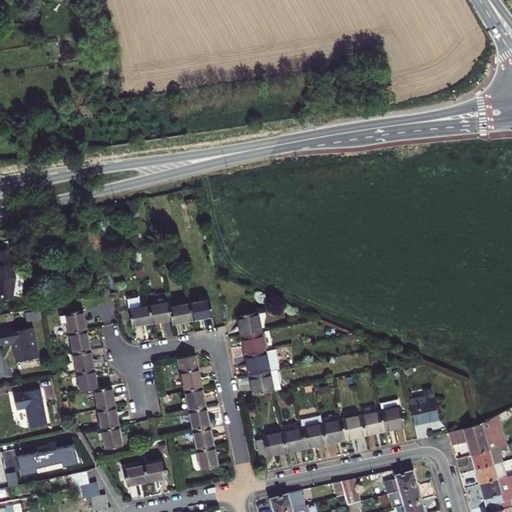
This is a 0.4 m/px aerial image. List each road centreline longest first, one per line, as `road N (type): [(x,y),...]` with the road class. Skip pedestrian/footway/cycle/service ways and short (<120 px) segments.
road 1 (secondary): [(0,212),(332,139),(511,121)]
road 2 (secondary): [(511,99),(0,188)]
road 3 (residential): [(458,511),(441,458),(426,451),(246,488)]
road 4 (residential): [(130,357),(198,342),(218,349),(246,488)]
